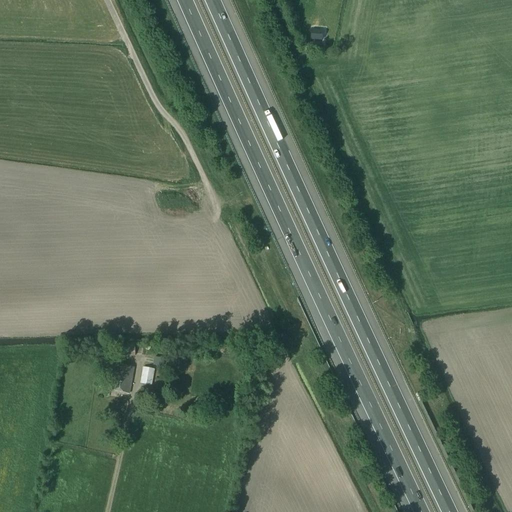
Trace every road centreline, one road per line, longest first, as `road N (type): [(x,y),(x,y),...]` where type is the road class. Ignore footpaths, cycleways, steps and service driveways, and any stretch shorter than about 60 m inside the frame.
road 1 (motorway): [(183,0),(420,511)]
road 2 (motorway): [(448,511),(212,0)]
road 3 (track): [(242,0),(366,286)]
road 4 (unclassified): [(213,206),(108,0)]
